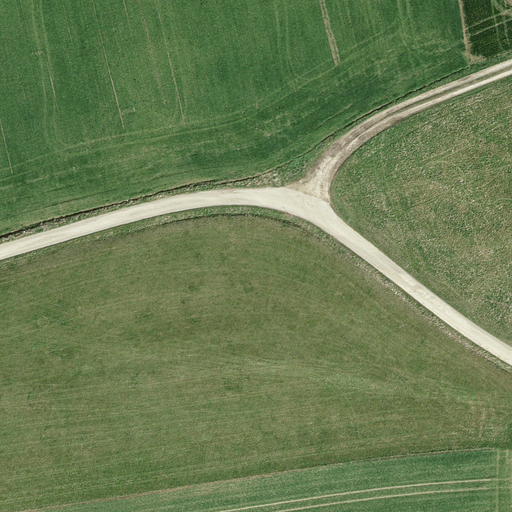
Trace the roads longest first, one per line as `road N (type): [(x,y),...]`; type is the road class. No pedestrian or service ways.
road 1 (track): [(511,352),(295,196),(207,196),(0,245)]
road 2 (track): [(295,196),(395,96),(511,54)]
